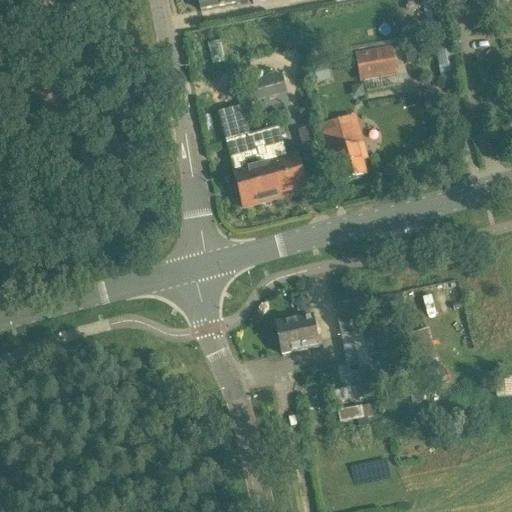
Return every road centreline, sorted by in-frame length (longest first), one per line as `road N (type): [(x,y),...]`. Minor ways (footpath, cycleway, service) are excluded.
road 1 (primary): [(200,268),(511,185)]
road 2 (unclassified): [(200,268),(187,146),(158,0)]
road 3 (secondary): [(264,511),(210,330),(200,268)]
road 4 (primary): [(0,321),(200,268)]
road 5 (unknown): [(0,455),(58,443),(204,455)]
